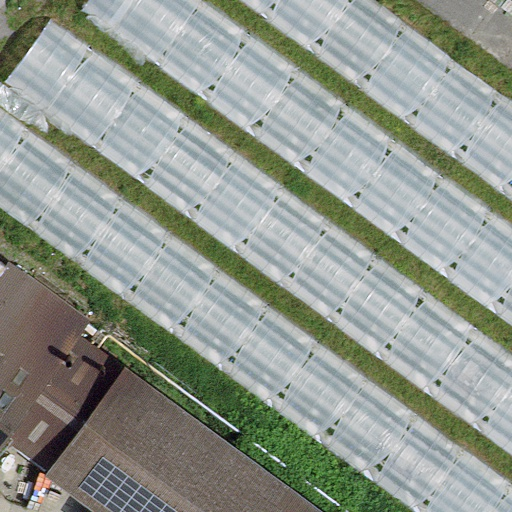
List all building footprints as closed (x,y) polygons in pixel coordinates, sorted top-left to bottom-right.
[(511,228),(200,0),(87,0),(82,8),(511,324),(511,228)] [(511,102),(372,0),(240,0),(511,198),(511,102)] [(511,355),(52,19),(7,81),(511,451),(511,355)] [(511,511),(511,483),(0,107),(0,204),(419,511),(511,511)] [(0,435),(4,430),(116,511),(328,511),(77,329),(87,316),(13,263),(0,281),(0,435)]
